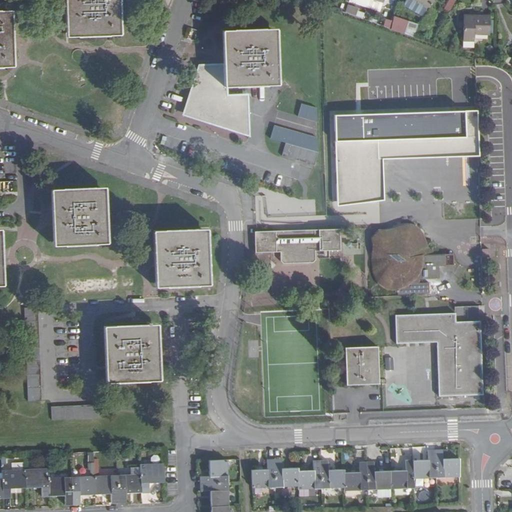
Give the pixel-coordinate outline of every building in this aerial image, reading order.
[(65,0),(67,36),(120,34),(118,0),(65,0)] [(425,16),(429,9),(413,0),(406,0),(404,4),(405,7),(421,16),(425,16)] [(413,0),(429,9),(434,0),(413,0)] [(451,11),(455,0),(447,0),(444,8),(451,11)] [(345,13),(355,17),(358,9),(348,5),(345,13)] [(12,11),(0,11),(0,66),(14,66),(12,11)] [(463,41),(474,41),(474,34),(489,34),(490,16),(463,15),(463,41)] [(415,35),(418,24),(394,18),(391,29),(415,35)] [(236,127),(248,127),(246,96),(226,97),(225,87),(277,85),(275,30),(222,32),(224,65),(200,67),(201,77),(197,77),(197,88),(194,88),(194,99),(190,99),(190,109),(192,109),(192,114),(203,113),(203,118),(213,117),(214,120),(224,120),(224,124),(236,123),(236,127)] [(248,136),(248,127),(236,127),(236,123),(224,124),(224,120),(214,120),(213,117),(203,118),(203,113),(192,114),(192,109),(190,109),(190,99),(194,99),(194,88),(197,88),(197,77),(201,77),(200,67),(199,67),(183,115),(248,136)] [(301,104),(298,117),(316,121),(318,107),(301,104)] [(318,153),(286,144),(282,157),(314,166),(318,153)] [(468,171),(385,173),(386,211),(469,209),(468,171)] [(104,188),(51,191),(53,246),(106,243),(104,188)] [(357,223),(379,223),(379,204),(348,204),(349,215),(357,215),(357,223)] [(146,218),(135,219),(135,230),(146,230),(146,218)] [(379,233),(374,232),(375,265),(375,268),(375,270),(375,271),(375,274),(376,277),(378,280),(379,281),(381,283),(383,285),(385,286),(387,288),(389,288),(391,289),(393,289),(396,289),(397,289),(398,289),(398,293),(419,292),(419,278),(437,277),(437,265),(445,265),(445,256),(438,256),(437,256),(434,256),(432,256),(430,255),(428,254),(426,253),(424,251),(423,248),(423,247),(423,245),(422,242),(422,240),(421,238),(419,235),(417,233),(415,231),(413,230),(411,228),(407,227),(404,227),(402,227),(400,228),(394,230),(387,232),(379,233)] [(339,229),(254,232),(255,253),(280,252),(281,261),(284,264),(312,263),(314,260),(314,251),(339,250),(339,229)] [(206,231),(153,232),(155,287),(209,284),(206,231)] [(489,250),(481,250),(481,258),(489,257),(489,250)] [(39,346),(37,306),(24,306),(26,346),(39,346)] [(482,395),(479,322),(455,323),(454,314),(395,316),(396,344),(437,342),(439,396),(482,395)] [(157,326),(103,328),(106,382),(159,380),(157,326)] [(377,347),(344,348),(346,385),(378,384),(377,347)] [(28,401),(41,400),(39,360),(27,360),(28,401)] [(99,418),(98,405),(51,406),(52,420),(99,418)] [(412,461),(413,479),(436,478),(435,450),(427,450),(427,460),(412,461)] [(435,450),(436,478),(460,477),(459,459),(443,460),(442,450),(435,450)] [(267,469),(251,470),(252,489),(274,488),(273,459),(266,460),(267,469)] [(281,459),(273,459),(274,488),(298,487),(298,471),(297,468),(282,469),(281,459)] [(227,460),(208,461),(209,476),(199,477),(199,485),(228,484),(227,460)] [(320,461),(321,489),(344,488),(344,472),(343,470),(328,470),(328,460),(320,461)] [(298,471),(298,487),(298,490),(321,489),(320,461),(312,461),(313,471),(298,471)] [(390,471),(390,489),(413,489),(413,479),(412,461),(405,461),(406,470),(390,471)] [(344,488),(344,491),(367,490),(366,462),(358,463),(358,472),(344,472),(344,488)] [(366,462),(367,490),(390,489),(390,471),(374,472),(374,462),(366,462)] [(163,482),(163,464),(139,465),(139,468),(140,493),(148,492),(148,483),(163,482)] [(131,475),(117,475),(118,503),(126,503),(125,493),(140,493),(139,468),(131,468),(131,475)] [(48,478),(47,469),(25,470),(26,488),(41,487),(41,497),(49,497),(48,478)] [(26,488),(25,470),(1,471),(2,480),(2,499),(10,498),(10,489),(26,488)] [(118,503),(117,475),(94,476),(95,495),(110,494),(111,504),(118,503)] [(95,495),(94,476),(70,477),(72,505),(80,505),(79,495),(95,495)] [(72,505),(70,477),(48,478),(49,497),(64,496),(64,505),(72,505)] [(228,484),(199,485),(199,492),(209,491),(210,507),(229,506),(228,484)]
